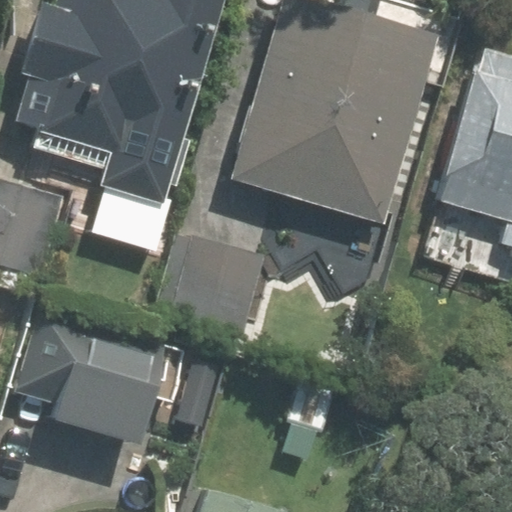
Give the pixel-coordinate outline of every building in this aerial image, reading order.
[(40,0),(4,124),(97,151),(83,197),(149,217),(213,0),(40,0)] [(374,229),(424,36),(285,0),(272,0),(223,189),(374,229)] [(511,267),(511,61),(473,50),(430,205),(501,225),(490,262),(511,267)] [(46,192),(0,180),(0,273),(24,280),(46,192)] [(257,256),(169,230),(146,306),(235,332),(257,256)] [(220,361),(20,297),(0,359),(0,413),(122,452),(134,411),(198,431),(220,361)] [(272,511),(195,490),(188,511),(272,511)]
